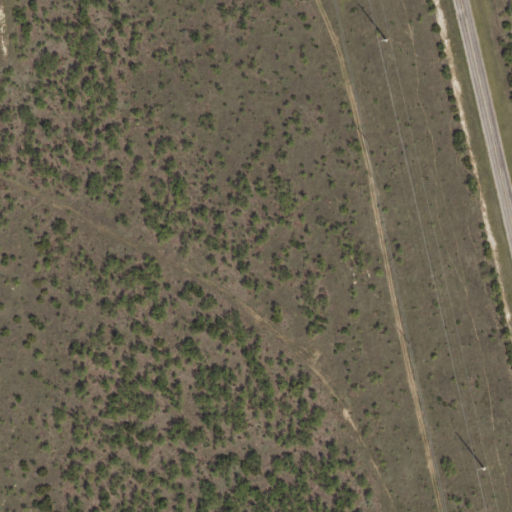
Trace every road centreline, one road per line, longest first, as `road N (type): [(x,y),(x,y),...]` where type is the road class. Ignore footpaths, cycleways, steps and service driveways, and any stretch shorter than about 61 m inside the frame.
road 1 (track): [(390,511),(370,468),(204,296),(0,183)]
road 2 (secondary): [(511,273),(447,0)]
